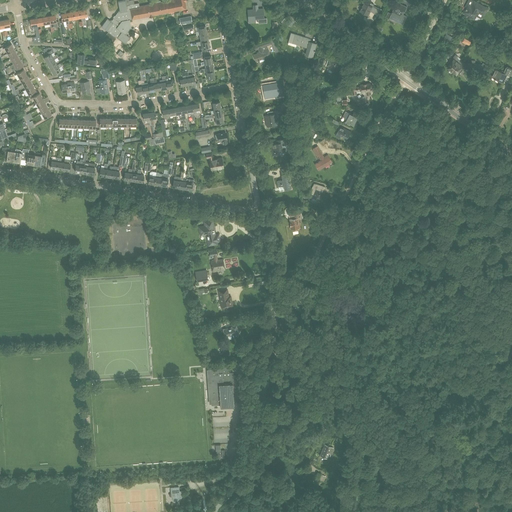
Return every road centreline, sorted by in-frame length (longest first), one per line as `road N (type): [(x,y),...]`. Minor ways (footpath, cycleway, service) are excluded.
road 1 (track): [(360,511),(449,418),(430,393),(374,367),(356,328),(329,311),(401,275),(511,267)]
road 2 (residential): [(235,84),(124,105),(56,102),(24,45),(16,7)]
road 3 (residential): [(259,211),(0,172)]
road 4 (unclassified): [(214,511),(256,464),(275,312)]
road 5 (track): [(511,263),(370,143)]
road 6 (track): [(370,143),(294,295)]
road 7 (residential): [(259,211),(235,84)]
